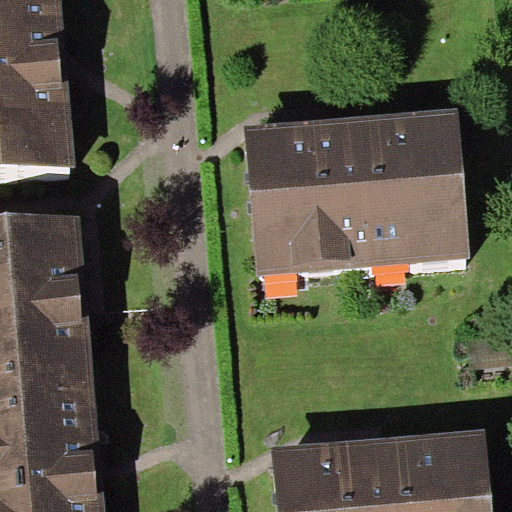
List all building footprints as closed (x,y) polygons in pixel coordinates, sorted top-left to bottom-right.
[(0,0),(0,190),(85,182),(66,0),(0,0)] [(462,126),(249,140),(259,283),(472,269),(462,126)] [(0,234),(0,418),(106,409),(89,226),(0,234)] [(0,511),(116,511),(106,409),(0,418),(0,511)] [(494,511),(489,440),(274,457),(278,511),(494,511)]
